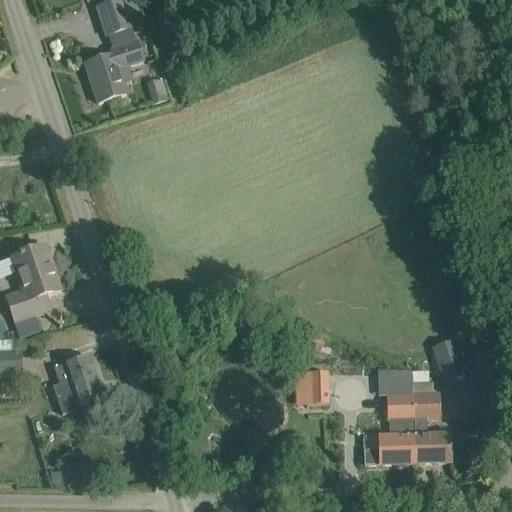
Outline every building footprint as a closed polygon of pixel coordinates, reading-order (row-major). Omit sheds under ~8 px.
[(97,10),(107,39),(132,31),(123,2),(97,10)] [(108,52),(111,59),(85,67),(98,106),(127,97),(119,72),(144,63),(138,42),(108,52)] [(45,249),(26,255),(11,260),(23,294),(6,300),(14,325),(50,312),(46,299),(61,294),(45,249)] [(49,337),(26,342),(30,357),(53,352),(49,337)] [(306,337),(302,350),(319,355),(320,354),(321,349),(324,343),(306,337)] [(467,376),(456,342),(431,351),(442,386),(467,376)] [(12,343),(0,343),(0,353),(13,353),(12,343)] [(104,404),(88,359),(54,371),(59,387),(69,384),(79,413),(104,404)] [(329,407),(327,375),(305,376),(307,408),(329,407)] [(438,396),(413,396),(413,398),(415,439),(415,466),(465,465),(464,439),(450,439),(450,438),(426,439),(426,424),(439,423),(438,396)] [(378,454),(364,455),(364,468),(415,466),(415,439),(413,398),(387,398),(386,398),(387,423),(389,423),(389,440),(378,440),(378,454)] [(210,453),(205,436),(191,441),(197,457),(210,453)]
